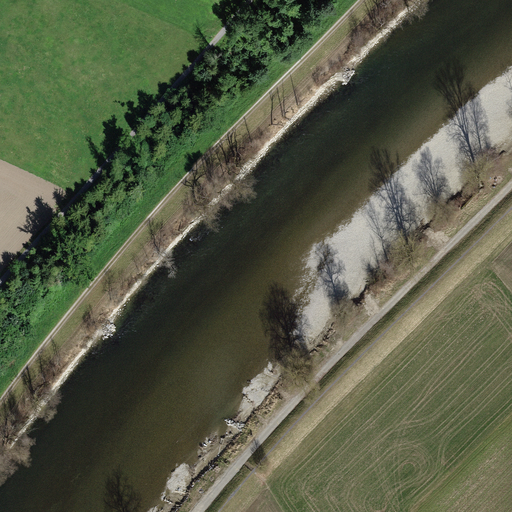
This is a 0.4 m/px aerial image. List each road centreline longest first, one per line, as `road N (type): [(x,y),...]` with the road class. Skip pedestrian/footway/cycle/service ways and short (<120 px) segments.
road 1 (track): [(360,0),(173,196),(0,419)]
road 2 (track): [(197,511),(303,388),(511,181)]
road 3 (track): [(248,0),(0,280)]
